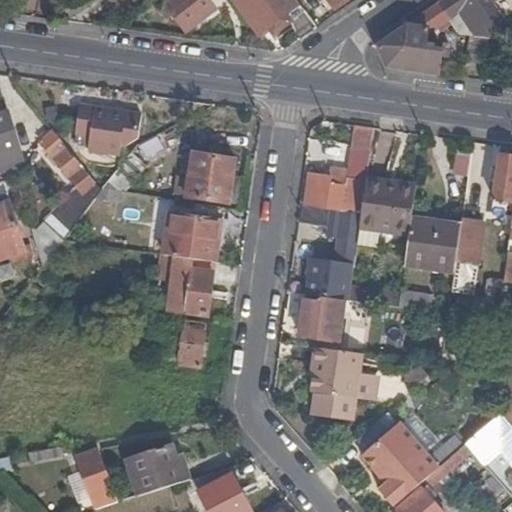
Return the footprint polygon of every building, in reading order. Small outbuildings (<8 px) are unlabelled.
[(207,0),(175,0),(167,6),(187,33),(216,12),(207,0)] [(234,0),(260,35),(301,5),(297,0),(234,0)] [(320,0),(321,1),(322,0),(327,0),(335,10),(349,0),(320,0)] [(480,0),(444,0),(437,5),(448,22),(468,8),(476,3),(480,0)] [(476,3),(468,8),(472,14),(481,9),(476,3)] [(427,36),(448,22),(437,5),(407,26),(428,30),(427,36)] [(387,67),(439,75),(441,58),(449,59),(449,52),(426,49),(427,36),(428,30),(407,26),(378,46),(387,67)] [(467,63),(485,65),(489,41),(471,39),(467,63)] [(102,144),(117,146),(122,147),(133,141),(136,115),(75,106),(71,135),(87,138),(85,152),(100,154),(102,144)] [(8,114),(0,116),(0,172),(23,166),(18,150),(8,114)] [(373,143),(375,129),(354,127),(353,139),(373,143)] [(97,186),(53,133),(40,144),(78,190),(49,223),(64,235),(101,192),(97,186)] [(116,156),(117,146),(102,144),(100,154),(116,156)] [(342,172),(368,175),(372,150),(346,147),(342,172)] [(194,155),(187,198),(230,205),(236,162),(194,155)] [(511,159),(500,158),(493,202),(511,204),(511,159)] [(306,208),(342,213),(344,203),(359,206),(362,184),(346,182),(347,179),(331,177),(331,180),(310,177),(306,208)] [(411,233),(413,219),(417,194),(392,190),(393,186),(367,182),(362,216),(361,226),(381,229),(411,233)] [(123,205),(124,195),(110,193),(108,203),(123,205)] [(0,259),(23,253),(8,203),(0,205),(0,259)] [(215,263),(217,264),(223,221),(171,214),(165,256),(175,258),(215,263)] [(406,267),(455,275),(457,263),(462,226),(413,219),(411,233),(408,253),(406,267)] [(485,226),(463,222),(462,226),(457,263),(455,275),(452,293),(474,296),(485,226)] [(378,249),(381,229),(361,226),(358,247),(378,249)] [(215,263),(175,258),(168,312),(207,317),(215,263)] [(344,302),(349,302),(352,286),(354,269),(310,262),(308,279),(310,280),(308,296),(324,299),(344,302)] [(484,309),(500,310),(504,284),(488,283),(484,309)] [(26,284),(7,309),(25,310),(38,293),(26,284)] [(349,302),(399,310),(402,294),(352,286),(349,302)] [(338,344),(344,302),(324,299),(323,303),(307,301),(301,339),(338,344)] [(207,325),(186,322),(180,367),(201,370),(207,325)] [(355,399),(361,355),(330,351),(328,365),(330,366),(326,396),(355,399)] [(441,367),(450,368),(452,354),(443,353),(441,367)] [(511,377),(511,362),(493,359),(491,374),(511,377)] [(414,391),(429,377),(422,368),(407,382),(414,391)] [(470,381),(471,371),(458,369),(457,379),(470,381)] [(511,405),(501,416),(511,428),(511,405)] [(511,428),(501,416),(466,446),(472,454),(479,461),(501,442),(511,454),(511,428)] [(380,493),(395,509),(422,485),(440,469),(400,424),(362,457),(388,486),(380,493)] [(126,461),(138,498),(190,481),(182,457),(175,460),(171,446),(126,461)] [(472,454),(466,446),(440,469),(422,485),(429,492),(472,454)] [(77,460),(96,511),(116,505),(98,452),(77,460)] [(250,511),(232,476),(199,493),(208,511),(250,511)] [(396,511),(441,511),(422,490),(396,511)]
